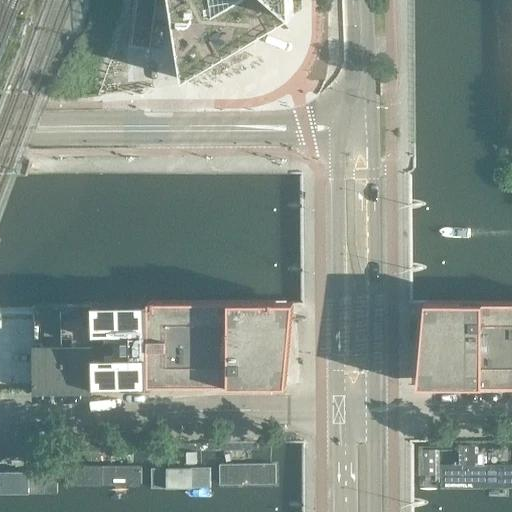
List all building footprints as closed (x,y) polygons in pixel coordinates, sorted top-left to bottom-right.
[(150,47),(156,0),(137,0),(131,45),(150,47)] [(172,0),(185,80),(294,16),(293,0),(172,0)] [(511,100),(501,101),(501,145),(511,144),(511,100)] [(287,385),(294,301),(148,301),(148,385),(287,385)] [(511,385),(511,302),(425,302),(418,386),(511,385)] [(92,335),(91,304),(34,305),(35,392),(93,392),(93,388),(92,357),(92,335)] [(145,304),(91,304),(92,335),(106,335),(106,340),(114,340),(115,351),(106,352),(106,357),(92,357),(93,388),(147,387),(147,385),(145,304)] [(98,456),(98,442),(86,442),(86,456),(98,456)] [(199,464),(199,452),(189,452),(189,464),(199,464)] [(76,461),(76,482),(143,482),(143,461),(76,461)] [(219,465),(220,489),(279,488),(279,464),(219,465)] [(511,464),(438,465),(438,491),(511,490),(511,464)] [(157,468),(157,488),(211,488),(211,468),(157,468)] [(0,470),(0,496),(60,497),(60,471),(0,470)]
